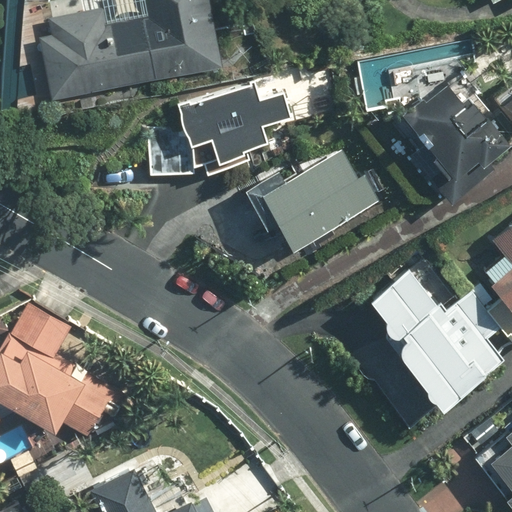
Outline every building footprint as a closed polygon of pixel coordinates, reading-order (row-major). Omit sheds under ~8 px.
[(37,37),(49,97),(215,66),(202,0),(139,0),(142,12),(104,19),(101,4),(46,15),(50,35),(37,37)] [(432,78),(389,115),(417,147),(405,158),(443,202),(507,148),(461,94),(452,102),(432,78)] [(511,79),(489,98),(511,127),(511,79)] [(173,100),(176,127),(148,126),(146,174),(192,176),(192,160),(200,161),(200,171),(249,161),(246,148),(268,143),(263,124),(290,118),(284,91),(255,98),(251,83),(173,100)] [(286,253),(379,198),(362,170),(353,175),(336,148),(253,196),(286,253)] [(511,216),(486,238),(497,252),(470,275),(511,326),(511,216)] [(403,431),(500,357),(485,337),(494,330),(468,294),(445,311),(437,300),(434,302),(405,264),(356,301),(384,339),(352,363),(403,431)] [(60,423),(88,441),(119,393),(53,350),(69,326),(28,299),(7,331),(0,318),(0,417),(8,414),(49,440),(60,423)] [(505,511),(511,511),(511,425),(475,454),(507,496),(498,503),(505,511)] [(150,511),(128,468),(80,492),(89,511),(184,511),(178,500),(155,511),(150,511)] [(28,511),(24,502),(0,511),(28,511)]
